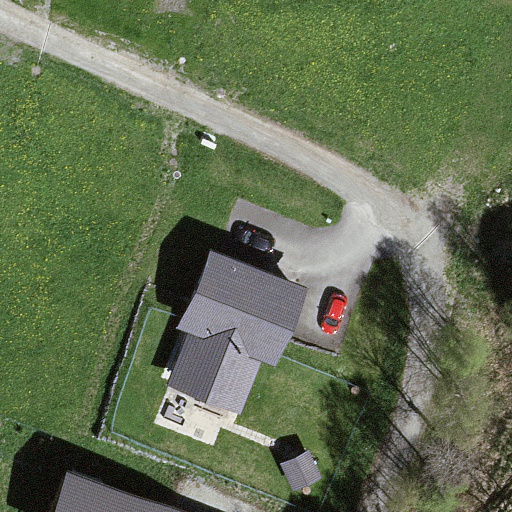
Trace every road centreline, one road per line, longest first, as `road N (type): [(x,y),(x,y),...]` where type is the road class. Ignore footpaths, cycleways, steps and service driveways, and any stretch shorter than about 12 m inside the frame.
road 1 (residential): [(0,18),(285,155),(404,237),(439,283)]
road 2 (track): [(439,283),(436,323),(384,511)]
